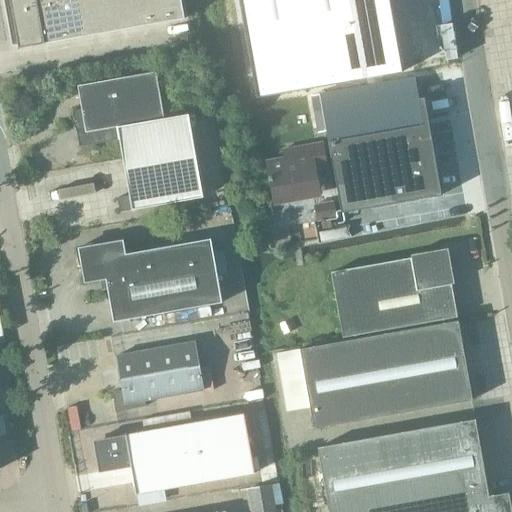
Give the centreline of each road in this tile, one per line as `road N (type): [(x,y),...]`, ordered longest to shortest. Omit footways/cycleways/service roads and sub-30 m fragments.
road 1 (unclassified): [(54,500),(0,177)]
road 2 (unclassified): [(511,279),(465,0)]
